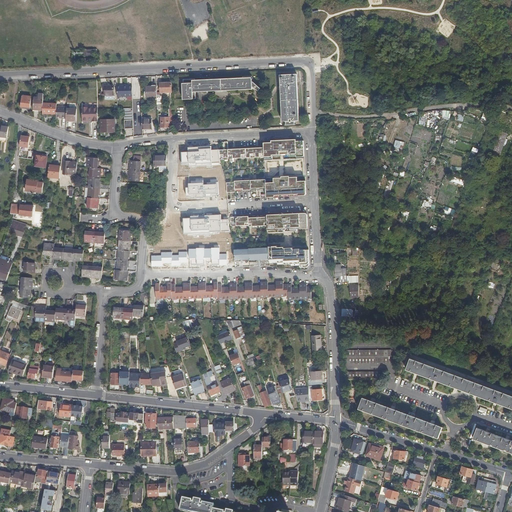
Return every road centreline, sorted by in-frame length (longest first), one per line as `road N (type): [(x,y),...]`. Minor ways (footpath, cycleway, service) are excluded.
road 1 (residential): [(312,132),(309,61),(0,75)]
road 2 (residential): [(317,201),(171,203),(173,138)]
road 3 (residential): [(271,415),(206,463),(173,473),(89,465)]
road 4 (track): [(511,108),(312,112)]
road 5 (residential): [(320,277),(141,274)]
road 6 (residential): [(271,415),(94,395)]
road 7 (residential): [(320,277),(327,281),(337,422)]
road 8 (residential): [(141,274),(144,229),(113,207),(116,145)]
road 9 (residential): [(312,132),(173,138)]
road 10 (unknown): [(196,66),(188,124),(256,124)]
road 11 (residential): [(116,145),(76,140),(0,110)]
